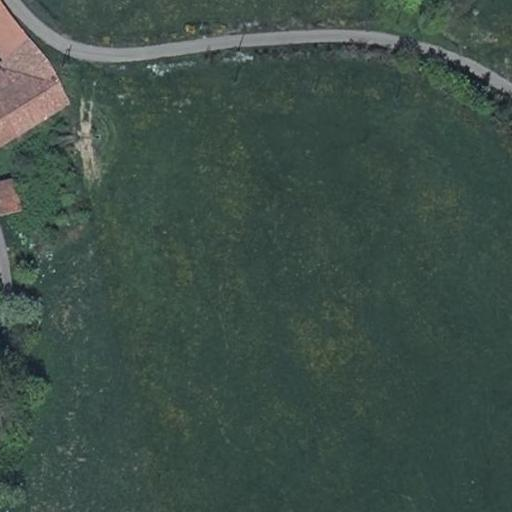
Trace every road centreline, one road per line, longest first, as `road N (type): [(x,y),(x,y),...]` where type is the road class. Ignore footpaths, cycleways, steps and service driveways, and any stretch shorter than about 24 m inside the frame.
road 1 (residential): [(40,0),(92,53),(369,33),(476,62),(511,86)]
road 2 (residential): [(0,247),(13,428),(0,448)]
